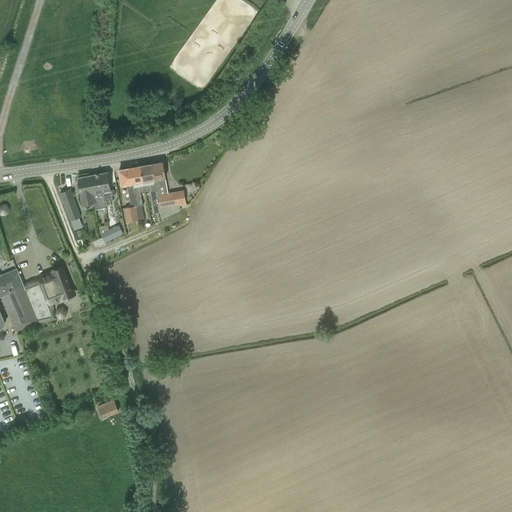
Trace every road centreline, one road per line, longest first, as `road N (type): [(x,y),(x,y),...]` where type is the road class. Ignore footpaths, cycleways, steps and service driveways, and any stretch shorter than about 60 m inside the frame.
road 1 (tertiary): [(0,176),(118,159),(190,136),(255,81),(308,0)]
road 2 (track): [(46,168),(128,375),(151,511)]
